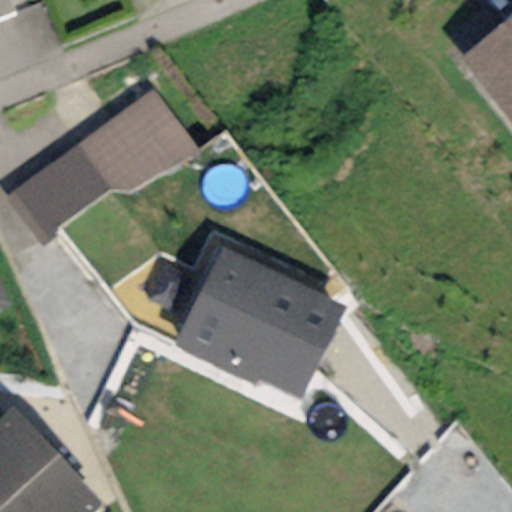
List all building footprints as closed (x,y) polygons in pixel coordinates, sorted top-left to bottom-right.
[(0,0),(0,18),(12,13),(6,0),(0,0)] [(511,122),(511,18),(462,58),(511,122)] [(151,89),(4,198),(42,250),(60,238),(53,230),(108,190),(131,195),(200,154),(151,89)] [(345,308),(220,247),(172,345),(254,385),(256,379),(300,400),(345,308)] [(0,310),(8,307),(0,288),(0,310)] [(90,511),(101,502),(14,409),(0,422),(0,511),(90,511)]
